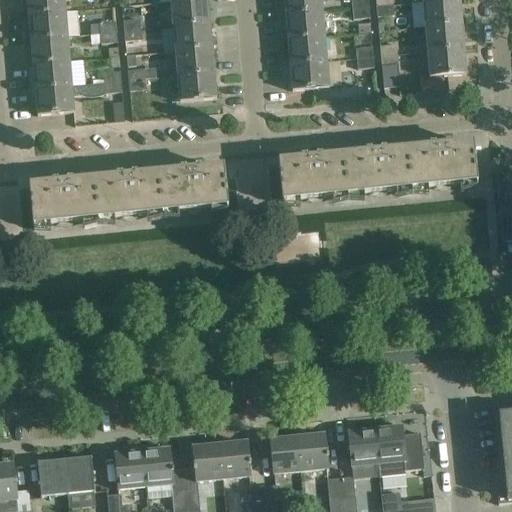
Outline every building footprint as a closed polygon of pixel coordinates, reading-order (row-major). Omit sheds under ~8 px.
[(26,0),(28,18),(65,15),(63,0),(26,0)] [(320,0),(283,0),(285,18),(322,15),(320,0)] [(363,0),(351,1),(352,12),(369,11),(367,0),(363,0)] [(375,0),(376,9),(392,8),(391,0),(375,0)] [(172,29),(209,26),(207,1),(170,4),(172,29)] [(461,26),(459,1),(422,4),(424,29),(461,26)] [(393,18),(392,8),(376,9),(377,19),(393,18)] [(369,20),(369,11),(352,12),(353,22),(369,20)] [(76,14),(65,15),(28,18),(30,43),(67,39),(78,39),(76,14)] [(322,15),(285,18),(287,43),(324,40),(322,15)] [(123,33),(140,32),(139,22),(122,23),(123,33)] [(100,36),(116,35),(115,24),(99,25),(100,36)] [(175,54),(211,51),(209,26),(172,29),(156,30),(157,41),(173,40),(175,54)] [(461,26),(424,29),(427,54),(463,51),(461,26)] [(140,42),(140,32),(123,33),(124,44),(140,42)] [(117,44),(116,35),(100,36),(101,46),(117,44)] [(69,64),(67,39),(30,43),(32,68),(69,64)] [(289,68),(326,65),(324,40),(287,43),(289,68)] [(379,49),(380,59),(396,57),(396,47),(379,49)] [(356,51),(357,62),(372,61),(371,49),(356,51)] [(214,75),(211,51),(175,54),(177,79),(214,75)] [(463,51),(427,54),(429,80),(465,77),(463,51)] [(396,57),(380,59),(383,91),(399,90),(396,57)] [(134,58),(126,59),(128,69),(136,69),(134,58)] [(372,61),(357,62),(357,71),(373,70),(372,61)] [(71,89),(69,64),(32,68),(35,93),(71,89)] [(328,90),(326,65),(289,68),(292,93),(328,90)] [(129,83),(144,81),(144,72),(128,73),(129,83)] [(105,86),(121,85),(120,74),(104,75),(105,86)] [(214,75),(177,79),(179,104),(216,101),(214,75)] [(145,92),(144,81),(129,83),(130,94),(145,92)] [(121,85),(105,86),(106,96),(122,94),(121,85)] [(71,89),(35,93),(37,118),(73,115),(71,89)] [(112,105),(114,124),(124,124),(122,104),(112,105)] [(472,147),(407,153),(411,191),(474,185),(475,189),(476,189),(472,147)] [(343,159),(347,197),(411,191),(407,153),(343,159)] [(278,165),(282,208),(284,208),(283,203),(347,197),(343,159),(278,165)] [(223,171),(158,177),(162,215),(225,209),(226,213),(227,213),(223,171)] [(158,177),(94,183),(97,221),(162,215),(158,177)] [(29,189),(33,232),(34,232),(34,227),(97,221),(94,183),(29,189)] [(321,232),(275,233),(275,262),(322,261),(321,232)] [(511,501),(511,416),(498,417),(506,498),(497,499),(498,507),(511,506),(511,502),(511,501)] [(374,433),(373,433),(377,468),(403,466),(404,473),(423,471),(420,436),(402,438),(401,430),(389,431),(389,426),(373,427),(374,433)] [(377,468),(373,433),(347,435),(351,471),(377,468)] [(323,437),(296,440),(299,476),(327,473),(323,437)] [(273,478),(299,476),(296,440),(270,443),(273,478)] [(246,445),(218,448),(222,483),(249,480),(246,445)] [(158,448),(141,450),(145,490),(172,488),(170,472),(168,452),(158,453),(158,448)] [(196,485),(222,483),(218,448),(192,450),(196,485)] [(141,450),(125,451),(126,457),(115,458),(116,477),(118,493),(145,490),(141,450)] [(64,462),(67,498),(94,495),(91,460),(64,462)] [(67,498),(64,462),(37,465),(41,500),(67,498)] [(0,511),(6,511),(17,510),(17,503),(13,467),(0,468),(0,511)] [(340,481),(342,511),(355,511),(353,480),(340,481)] [(329,511),(342,511),(340,481),(327,483),(329,511)] [(262,490),(264,511),(277,511),(275,489),(262,490)] [(199,511),(197,490),(183,492),(185,511),(199,511)] [(264,511),(262,490),(249,491),(251,511),(264,511)] [(185,511),(183,492),(171,493),(172,511),(185,511)] [(121,511),(120,497),(106,498),(107,511),(121,511)] [(381,511),(408,511),(408,507),(397,508),(396,498),(381,499),(381,511)]
